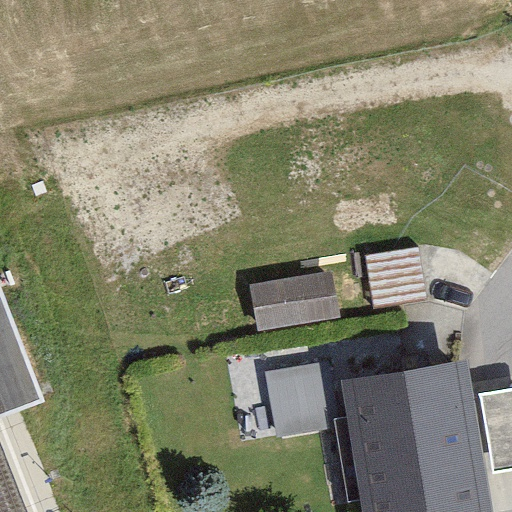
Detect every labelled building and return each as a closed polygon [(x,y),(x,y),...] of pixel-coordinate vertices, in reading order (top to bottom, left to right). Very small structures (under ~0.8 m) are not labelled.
[(419,246),(366,255),(375,305),(427,296),(419,246)] [(332,270),(251,284),(259,329),(340,315),(332,270)] [(0,281),(0,404),(4,414),(46,397),(0,281)] [(511,385),(474,392),(468,353),(342,373),(364,511),(496,511),(490,473),(511,468),(511,385)] [(330,360),(266,371),(277,436),(341,425),(330,360)]
